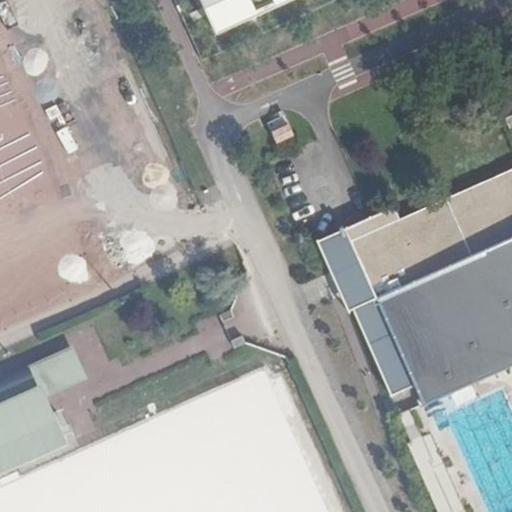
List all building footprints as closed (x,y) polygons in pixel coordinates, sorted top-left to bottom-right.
[(195,0),(210,34),(285,0),(195,0)] [(420,384),(431,407),(511,369),(511,114),(505,118),(510,130),(511,134),(511,170),(479,186),(403,220),(397,207),(325,239),(332,254),(325,257),(338,284),(351,311),(357,308),(396,395),(420,384)] [(233,320),(230,313),(219,317),(222,324),(233,320)] [(246,344),(243,336),(232,341),(236,349),(246,344)] [(0,472),(63,443),(47,410),(42,398),(53,393),(86,378),(72,348),(39,363),(27,367),(0,379),(0,472)] [(439,511),(468,511),(431,433),(408,443),(439,511)]
